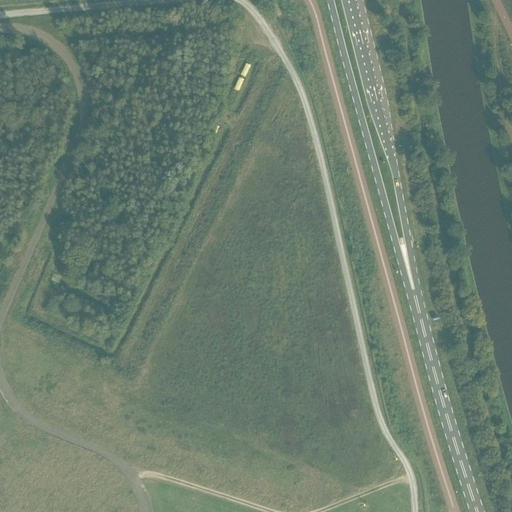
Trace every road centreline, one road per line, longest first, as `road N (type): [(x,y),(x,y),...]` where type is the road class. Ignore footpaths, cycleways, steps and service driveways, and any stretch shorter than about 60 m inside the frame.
road 1 (unclassified): [(308,0),(454,511)]
road 2 (secondary): [(329,0),(408,270)]
road 3 (secondary): [(408,270),(394,173),(351,0)]
road 4 (secondary): [(477,511),(408,270)]
road 5 (track): [(271,511),(129,471)]
